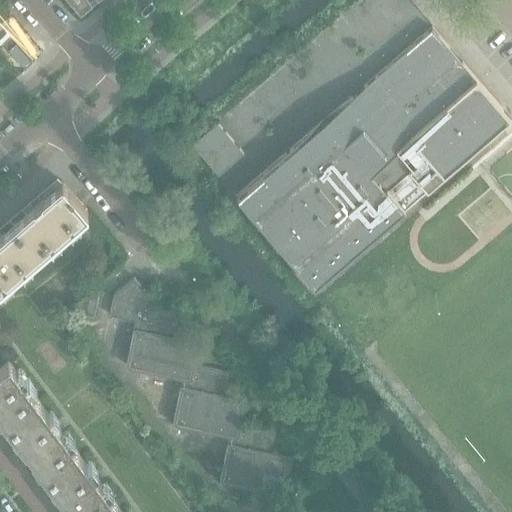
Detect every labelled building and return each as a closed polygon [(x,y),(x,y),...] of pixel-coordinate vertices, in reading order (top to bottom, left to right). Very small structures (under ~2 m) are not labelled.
[(509,117),(431,26),(363,85),(367,89),(353,98),(351,96),(236,195),(313,285),(509,117)] [(217,122),(191,143),(218,174),(243,152),(217,122)] [(86,209),(61,180),(13,222),(38,252),(87,210),(86,209)] [(0,284),(38,252),(13,222),(0,232),(0,284)] [(228,370),(194,362),(199,341),(176,336),(181,312),(147,304),(150,296),(146,292),(133,276),(113,293),(109,314),(135,319),(133,328),(125,364),(134,366),(150,369),(158,371),(177,375),(182,377),(172,422),(181,424),(205,429),(224,433),(229,434),(227,442),(219,479),(243,484),(252,486),(276,491),(285,493),(293,456),(269,451),(275,426),(241,419),(246,399),(223,393),(228,370)] [(95,318),(102,290),(96,284),(68,307),(74,313),(75,314),(95,318)] [(40,403),(7,360),(0,365),(0,414),(9,426),(40,403)] [(78,454),(56,424),(40,403),(9,426),(47,477),(78,454)] [(105,511),(116,504),(94,475),(78,454),(47,477),(69,506),(73,511),(105,511)]
